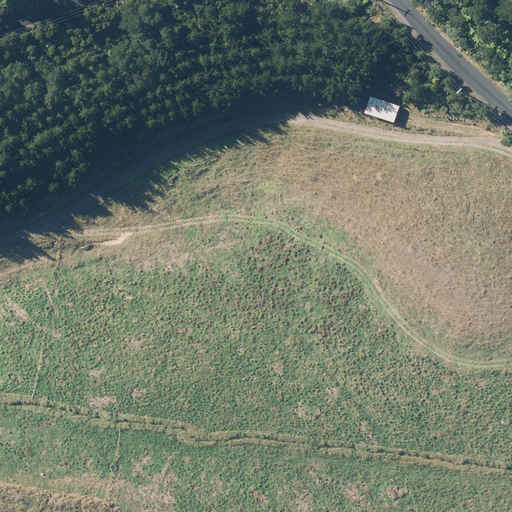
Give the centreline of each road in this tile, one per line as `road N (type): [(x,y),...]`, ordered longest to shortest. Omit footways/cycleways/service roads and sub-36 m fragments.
road 1 (track): [(511,155),(348,123),(243,132),(0,247)]
road 2 (unclassified): [(511,111),(392,0)]
